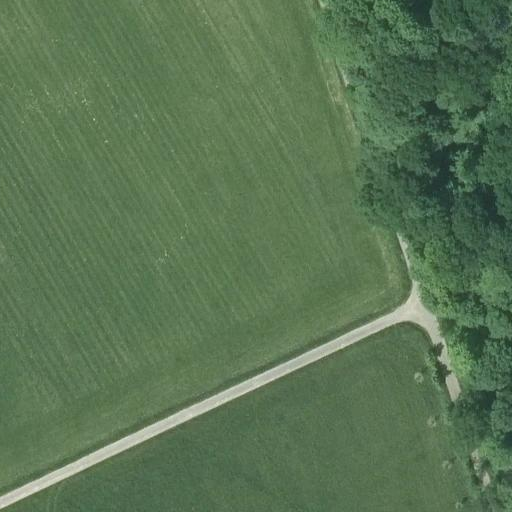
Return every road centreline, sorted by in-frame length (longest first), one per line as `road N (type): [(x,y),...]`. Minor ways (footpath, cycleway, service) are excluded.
road 1 (track): [(322,0),(492,511)]
road 2 (track): [(424,302),(0,502)]
road 3 (track): [(511,73),(370,142)]
